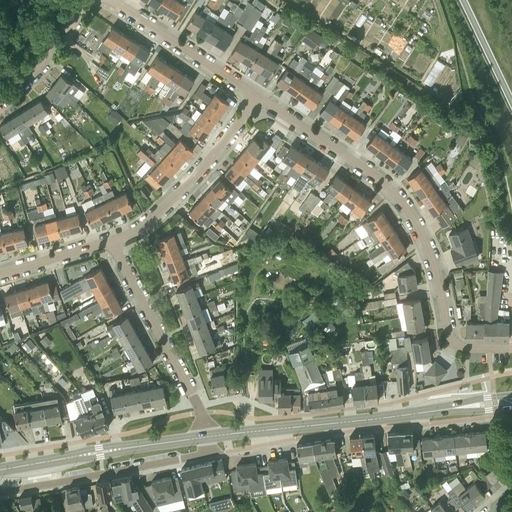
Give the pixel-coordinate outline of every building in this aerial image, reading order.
[(161,0),(157,7),(166,13),(174,0),(161,0)] [(174,0),(166,13),(176,19),(180,21),(188,8),(193,0),(174,0)] [(215,0),(215,2),(212,7),(216,9),(221,0),(215,0)] [(258,0),(255,6),(261,11),(265,5),(265,4),(258,0)] [(205,37),(215,43),(238,6),(238,5),(234,2),(224,19),(219,15),(215,23),(214,22),(205,37)] [(237,21),(243,26),(255,6),(251,4),(248,2),(244,9),(240,17),(237,21)] [(186,25),(196,31),(205,17),(210,9),(205,6),(201,14),(195,10),(186,25)] [(238,6),(215,43),(225,49),(234,34),(235,28),(232,26),(238,16),(240,17),(244,9),(238,6)] [(255,6),(243,26),(250,30),(261,11),(255,6)] [(286,15),(283,21),(288,24),(292,18),(286,15)] [(196,31),(205,37),(214,22),(205,17),(196,31)] [(231,53),(241,59),(259,30),(264,23),(257,19),(253,26),(255,27),(250,37),(245,33),(240,38),(231,53)] [(300,30),(303,26),(295,20),(292,25),(300,30)] [(241,59),(250,65),(259,50),(260,50),(263,44),(258,41),(267,28),(263,25),(260,30),(259,30),(241,59)] [(103,40),(112,47),(122,33),(112,26),(103,40)] [(308,27),(300,39),(313,49),(322,37),(308,27)] [(109,52),(118,58),(122,53),(131,39),(122,33),(112,47),(113,47),(109,52)] [(281,38),(286,42),(290,37),(285,34),(281,38)] [(260,71),(269,56),(275,47),(275,46),(278,41),(274,38),(265,54),(260,50),(259,50),(250,65),(260,71)] [(316,46),(322,51),(328,42),(323,38),(316,46)] [(122,53),(131,59),(140,45),(131,39),(122,53)] [(134,75),(141,65),(150,51),(140,45),(131,59),(128,63),(124,68),(134,75)] [(269,56),(260,71),(270,77),(282,57),(276,53),(279,49),(275,47),(269,56)] [(338,53),(334,50),(330,56),(333,58),(338,53)] [(143,89),(147,91),(156,78),(166,62),(156,55),(147,70),(153,74),(143,89)] [(160,79),(166,83),(176,68),(166,62),(156,78),(147,91),(151,94),(160,79)] [(320,77),(303,101),(313,108),(323,94),(317,89),(324,80),(325,80),(334,68),(330,65),(324,73),(324,72),(320,77)] [(103,80),(109,72),(100,66),(96,72),(103,80)] [(115,75),(119,77),(124,69),(121,66),(115,75)] [(276,81),(285,88),(296,74),(286,67),(276,81)] [(161,100),(166,103),(174,90),(185,74),(176,68),(166,83),(171,85),(161,100)] [(124,69),(119,77),(123,80),(128,71),(124,69)] [(303,101),(320,77),(312,70),(304,80),(295,94),(303,101)] [(62,74),(54,84),(65,93),(66,93),(71,97),(74,94),(79,88),(73,84),(73,83),(62,74)] [(179,91),(185,94),(194,80),(185,74),(174,90),(166,103),(170,106),(179,91)] [(285,88),(295,94),(304,80),(296,74),(285,88)] [(330,91),(338,80),(339,79),(334,76),(325,88),(330,91)] [(335,95),(343,83),(338,80),(330,91),(334,94),(335,95)] [(217,109),(222,112),(229,103),(215,93),(211,98),(203,92),(206,87),(201,83),(195,92),(200,96),(209,102),(209,103),(217,109)] [(57,102),(65,93),(54,84),(46,93),(57,102)] [(349,90),(345,87),(334,102),(329,98),(319,112),(328,119),(339,105),(345,95),(349,90)] [(38,118),(49,112),(41,99),(31,106),(38,118)] [(338,125),(347,132),(361,111),(363,108),(367,103),(363,100),(353,115),(348,111),(338,125)] [(202,112),(216,121),(222,112),(217,109),(209,103),(202,112)] [(372,106),(367,103),(363,108),(368,111),(372,106)] [(418,104),(415,108),(420,112),(423,107),(418,104)] [(328,119),(338,125),(348,111),(339,105),(328,119)] [(28,125),(38,118),(31,106),(20,112),(28,125)] [(107,117),(117,125),(122,117),(112,109),(107,117)] [(191,117),(209,130),(216,121),(202,112),(201,112),(197,109),(191,117)] [(187,120),(188,121),(181,131),(186,135),(195,143),(199,138),(202,140),(209,130),(191,117),(187,114),(182,110),(178,115),(187,121),(187,120)] [(361,121),(366,114),(361,111),(347,132),(356,138),(366,124),(361,121)] [(18,131),(28,125),(20,112),(10,119),(18,131)] [(162,131),(170,122),(163,116),(143,120),(159,134),(162,131)] [(0,125),(7,138),(18,131),(10,119),(0,124),(0,125)] [(375,152),(384,159),(394,145),(401,136),(396,132),(400,127),(397,125),(393,129),(386,139),(385,138),(375,152)] [(48,134),(46,131),(42,133),(40,134),(44,140),(49,137),(48,134)] [(172,147),(185,159),(193,150),(180,139),(176,143),(165,133),(162,131),(159,134),(162,137),(163,139),(166,141),(170,144),(170,145),(172,147)] [(366,145),(375,152),(385,138),(376,131),(366,145)] [(246,147),(260,158),(271,145),(275,148),(282,139),(275,133),(268,142),(264,139),(260,143),(254,138),(246,147)] [(455,141),(463,145),(467,137),(459,133),(455,141)] [(165,156),(178,167),(185,159),(172,147),(170,145),(170,144),(166,141),(158,149),(165,155),(165,156)] [(473,143),(469,150),(474,153),(479,146),(473,143)] [(278,177),(282,180),(301,151),(291,144),(282,158),(288,162),(278,177)] [(384,159),(392,165),(403,152),(394,145),(384,159)] [(273,169),(260,158),(246,147),(239,155),(253,166),(257,170),(261,165),(270,173),(273,169)] [(145,152),(141,148),(137,153),(152,166),(148,170),(147,170),(142,176),(144,178),(145,178),(156,189),(161,182),(163,183),(170,175),(155,161),(145,152)] [(178,167),(165,156),(165,155),(158,149),(155,153),(148,148),(145,152),(155,161),(170,175),(178,167)] [(419,159),(425,151),(420,148),(414,156),(419,159)] [(296,168),(301,171),(310,157),(301,151),(282,180),(286,183),(296,168)] [(403,152),(392,165),(402,173),(412,159),(403,152)] [(249,171),(253,166),(239,155),(232,164),(245,175),(254,182),(259,186),(262,182),(249,171)] [(306,174),(291,196),(295,199),(306,183),(319,163),(310,157),(301,171),(306,174)] [(314,188),(318,182),(320,183),(329,169),(319,163),(306,183),(295,199),(300,202),(308,190),(307,190),(310,186),(314,188)] [(238,184),(245,175),(232,164),(225,173),(238,184)] [(407,178),(414,188),(428,178),(433,174),(427,164),(407,178)] [(54,169),(54,170),(57,181),(58,183),(63,181),(62,179),(68,177),(64,166),(54,169)] [(48,184),(56,181),(53,170),(44,173),(48,184)] [(103,182),(107,180),(103,171),(100,172),(99,174),(103,182)] [(319,205),(324,208),(345,181),(336,173),(325,187),(330,191),(319,205)] [(414,188),(421,197),(435,187),(431,181),(436,178),(433,174),(428,178),(414,188)] [(224,199),(232,190),(219,179),(212,187),(224,199)] [(36,184),(34,180),(19,185),(21,190),(36,186),(36,184)] [(339,197),(343,201),(354,187),(345,181),(324,208),(327,211),(339,197)] [(151,193),(144,185),(138,190),(145,198),(151,193)] [(217,207),(224,199),(212,187),(204,195),(217,207)] [(343,201),(352,207),(362,194),(354,187),(343,201)] [(421,197),(427,206),(441,196),(435,187),(421,197)] [(263,197),(267,193),(262,188),(259,192),(263,197)] [(112,216),(123,212),(115,196),(112,190),(103,194),(106,201),(105,201),(112,216)] [(441,196),(427,206),(434,215),(435,214),(439,219),(437,220),(443,227),(463,211),(448,190),(441,196)] [(115,196),(123,212),(133,207),(126,191),(115,196)] [(308,206),(315,195),(311,192),(303,202),(308,206)] [(352,207),(361,215),(372,201),(362,194),(352,207)] [(209,215),(217,207),(204,195),(197,203),(209,215)] [(307,208),(311,211),(320,199),(316,195),(308,206),(307,208)] [(103,221),(112,216),(105,201),(96,206),(103,221)] [(307,208),(308,206),(303,202),(299,208),(304,212),(307,208)] [(209,215),(197,203),(189,212),(201,223),(203,222),(208,226),(214,220),(209,215)] [(68,220),(71,232),(83,229),(76,206),(65,209),(68,220)] [(92,226),(103,221),(96,206),(85,211),(92,226)] [(39,241),(50,238),(44,216),(43,209),(38,211),(38,209),(27,212),(29,220),(33,219),(39,241)] [(61,235),(71,232),(68,220),(65,209),(55,212),(55,213),(61,235)] [(368,233),(388,220),(381,211),(362,224),(368,233)] [(50,238),(61,235),(55,213),(44,216),(50,238)] [(394,230),(388,220),(368,233),(375,243),(380,239),(394,230)] [(273,232),(279,236),(284,229),(278,225),(273,232)] [(12,230),(17,246),(28,244),(23,227),(12,230)] [(250,227),(245,234),(255,240),(259,234),(250,227)] [(457,265),(479,256),(468,227),(449,234),(454,248),(451,249),(457,265)] [(206,232),(215,240),(219,236),(210,228),(206,232)] [(294,229),(291,234),(296,239),(300,233),(294,229)] [(6,249),(17,246),(12,230),(2,233),(6,249)] [(386,248),(400,239),(394,230),(380,239),(386,248)] [(162,250),(183,242),(179,233),(174,234),(174,233),(158,239),(162,250)] [(377,268),(378,270),(382,275),(405,257),(402,252),(406,249),(400,239),(386,248),(393,258),(391,259),(377,268)] [(166,260),(182,255),(180,249),(186,247),(184,242),(183,243),(183,242),(162,250),(166,260)] [(329,261),(331,259),(337,254),(332,248),(324,255),(329,261)] [(166,260),(170,271),(185,265),(197,261),(202,259),(201,255),(195,257),(195,256),(192,257),(184,260),(182,255),(166,260)] [(397,275),(399,289),(417,286),(414,272),(411,273),(408,269),(411,267),(407,261),(394,271),(397,275)] [(238,269),(238,263),(223,269),(226,274),(238,269)] [(174,282),(190,276),(185,265),(170,271),(174,282)] [(66,300),(67,299),(72,297),(72,296),(81,292),(91,286),(106,278),(100,268),(86,276),(70,284),(60,290),(66,300)] [(210,281),(220,277),(220,276),(226,274),(223,269),(218,271),(208,275),(210,281)] [(485,313),(496,314),(497,308),(502,271),(488,270),(486,300),(485,313)] [(94,290),(96,296),(111,287),(106,278),(91,286),(81,292),(72,296),(72,297),(75,301),(82,297),(83,298),(91,294),(91,292),(94,290)] [(457,288),(465,287),(463,278),(455,279),(457,288)] [(60,299),(59,295),(56,286),(50,287),(48,281),(37,284),(41,299),(47,318),(49,323),(57,320),(53,309),(50,310),(47,299),(53,297),(54,301),(60,299)] [(181,302),(197,296),(194,289),(200,287),(199,282),(177,290),(181,302)] [(31,301),(31,304),(37,302),(43,319),(47,318),(41,299),(37,284),(26,288),(31,301)] [(101,306),(117,297),(111,287),(96,296),(100,302),(79,312),(81,316),(86,314),(101,306)] [(21,307),(23,313),(33,310),(31,304),(31,301),(26,288),(16,291),(21,307)] [(21,307),(16,291),(5,294),(10,311),(12,317),(23,313),(21,307)] [(383,300),(396,297),(395,291),(382,294),(383,300)] [(186,315),(202,309),(197,296),(181,302),(186,315)] [(104,310),(107,315),(122,307),(117,297),(101,306),(86,314),(87,314),(89,318),(104,310)] [(396,297),(383,300),(384,305),(397,303),(396,297)] [(405,316),(422,312),(420,299),(402,302),(405,316)] [(476,339),(484,339),(485,322),(485,313),(486,300),(477,301),(478,322),(478,331),(476,331),(476,339)] [(224,302),(220,303),(217,305),(218,308),(219,311),(225,308),(226,308),(225,304),(224,302)] [(191,328),(207,322),(202,309),(186,315),(191,328)] [(56,315),(57,320),(66,316),(64,311),(56,315)] [(405,316),(407,330),(424,327),(422,312),(405,316)] [(484,339),(498,339),(499,314),(496,314),(485,313),(485,322),(484,339)] [(499,314),(498,339),(509,339),(509,321),(509,315),(504,315),(499,314)] [(107,326),(113,338),(118,335),(119,335),(133,327),(127,315),(107,326)] [(74,326),(84,321),(84,320),(82,317),(79,318),(72,322),(74,326)] [(329,334),(337,328),(328,319),(323,328),(329,334)] [(195,340),(211,334),(207,322),(191,328),(195,340)] [(466,339),(476,339),(476,331),(478,331),(478,322),(466,322),(466,339)] [(133,327),(119,335),(119,336),(122,341),(125,347),(140,339),(133,327)] [(200,353),(216,347),(222,345),(220,340),(214,342),(211,334),(195,340),(200,353)] [(52,342),(46,335),(40,340),(46,347),(52,342)] [(110,339),(108,336),(95,343),(94,341),(87,345),(89,350),(110,339)] [(405,347),(396,348),(390,348),(391,353),(385,354),(385,360),(391,360),(391,363),(399,362),(399,367),(396,367),(397,380),(398,390),(409,389),(408,377),(409,377),(407,351),(412,350),(410,336),(404,337),(405,347)] [(250,337),(250,343),(261,343),(261,345),(271,345),(271,337),(261,337),(250,337)] [(36,345),(30,338),(22,345),(28,352),(36,345)] [(426,371),(423,373),(436,383),(446,370),(435,360),(433,363),(430,361),(430,358),(427,338),(412,341),(415,361),(423,360),(424,369),(426,371)] [(132,358),(146,350),(140,339),(125,347),(132,358)] [(75,343),(78,350),(84,347),(80,340),(75,343)] [(18,347),(14,342),(3,351),(8,356),(18,347)] [(304,410),(310,409),(330,406),(327,387),(321,374),(308,345),(289,351),(302,385),(302,393),(303,409),(304,409),(304,410)] [(138,371),(138,370),(153,362),(146,350),(132,358),(136,366),(130,369),(133,374),(138,371)] [(370,350),(362,350),(363,364),(370,364),(370,350)] [(363,371),(366,402),(378,400),(376,381),(370,382),(369,375),(371,375),(371,366),(368,364),(362,365),(363,371)] [(227,388),(225,379),(223,366),(209,368),(214,391),(227,388)] [(327,387),(330,406),(344,404),(342,392),(338,393),(335,380),(342,378),(339,367),(331,369),(333,379),(329,379),(326,372),(321,374),(327,387)] [(354,403),(366,402),(363,371),(354,372),(355,383),(352,384),(354,403)] [(259,399),(273,400),(273,381),(273,377),(259,377),(259,399)] [(150,387),(153,404),(166,401),(162,378),(157,379),(159,385),(150,387)] [(273,381),(273,400),(278,399),(278,409),(301,409),(301,389),(281,389),(281,381),(273,381)] [(140,406),(153,404),(150,387),(137,390),(140,406)] [(114,412),(127,409),(124,392),(116,394),(115,388),(109,389),(114,412)] [(127,409),(140,406),(137,390),(124,392),(127,409)] [(83,435),(95,431),(82,395),(74,398),(74,400),(67,403),(70,419),(76,418),(83,435)] [(82,395),(95,431),(109,426),(98,395),(90,398),(91,399),(85,401),(82,395)] [(43,400),(47,421),(61,419),(57,397),(43,400)] [(31,424),(47,421),(43,400),(24,403),(28,407),(31,424)] [(18,427),(31,424),(28,407),(24,403),(15,404),(15,409),(18,427)] [(0,443),(2,443),(0,432),(15,430),(5,419),(0,420),(0,443)] [(493,437),(486,438),(485,431),(475,432),(477,450),(487,448),(494,447),(493,437)] [(398,465),(404,464),(401,448),(401,432),(388,433),(389,451),(395,450),(398,465)] [(416,448),(414,448),(412,432),(401,432),(401,448),(404,464),(405,464),(405,466),(412,465),(409,454),(416,453),(416,448)] [(466,451),(477,450),(475,432),(464,433),(466,451)] [(456,452),(466,451),(464,433),(463,433),(463,434),(454,435),(456,452)] [(394,474),(389,460),(386,451),(376,452),(374,434),(363,435),(365,454),(368,472),(369,472),(369,475),(370,477),(372,479),(375,478),(373,469),(383,467),(386,476),(394,474)] [(364,473),(368,472),(365,454),(363,435),(350,436),(352,455),(360,454),(364,473)] [(445,453),(456,452),(454,435),(443,436),(445,453)] [(434,454),(445,453),(443,436),(432,437),(434,454)] [(423,455),(434,454),(432,437),(421,438),(423,455)] [(333,455),(337,454),(334,438),(313,442),(316,462),(317,462),(329,492),(336,490),(337,489),(332,477),(340,474),(333,455)] [(308,463),(316,462),(313,442),(296,444),(299,462),(304,461),(303,459),(308,459),(308,463)] [(278,459),(282,483),(298,481),(295,461),(288,462),(288,457),(278,459)] [(202,484),(203,484),(227,478),(222,459),(197,465),(202,484)] [(266,486),(282,483),(278,459),(268,460),(269,465),(263,466),(266,486)] [(250,489),(266,486),(263,466),(257,467),(256,462),(246,464),(250,489)] [(234,491),(250,489),(246,464),(237,465),(238,470),(231,471),(234,491)] [(494,467),(502,477),(507,473),(499,464),(494,467)] [(204,490),(203,484),(202,484),(197,465),(182,469),(188,494),(204,490)] [(497,481),(502,477),(494,467),(489,471),(497,481)] [(492,485),(497,481),(489,471),(485,475),(492,485)] [(488,488),(492,485),(485,475),(480,479),(486,486),(488,488)] [(150,511),(155,510),(152,507),(137,486),(137,485),(133,485),(131,476),(120,478),(112,480),(116,498),(126,511),(132,511),(121,496),(124,496),(125,498),(127,498),(128,503),(134,502),(140,511),(150,511)] [(161,479),(167,503),(183,499),(182,495),(178,479),(172,481),(171,477),(161,479)] [(466,488),(476,501),(485,494),(481,490),(486,486),(480,479),(478,477),(466,487),(467,488),(466,488)] [(157,506),(167,503),(161,479),(152,481),(153,484),(145,486),(157,506)] [(106,498),(112,497),(109,480),(107,480),(106,480),(102,481),(101,481),(96,482),(101,511),(110,511),(108,510),(106,498)] [(451,498),(459,507),(464,503),(467,508),(476,501),(466,488),(466,489),(462,483),(453,490),(452,488),(447,492),(451,498)] [(65,511),(83,511),(85,511),(79,486),(67,489),(61,490),(65,511)] [(404,500),(411,495),(406,489),(399,494),(404,500)] [(336,490),(329,492),(332,498),(339,496),(336,490)] [(93,506),(91,493),(83,494),(86,507),(93,506)] [(34,511),(31,495),(19,498),(20,507),(25,506),(26,511),(34,511)] [(230,497),(224,498),(227,509),(233,505),(230,497)] [(436,511),(452,511),(459,507),(451,498),(447,501),(448,503),(436,511)]
